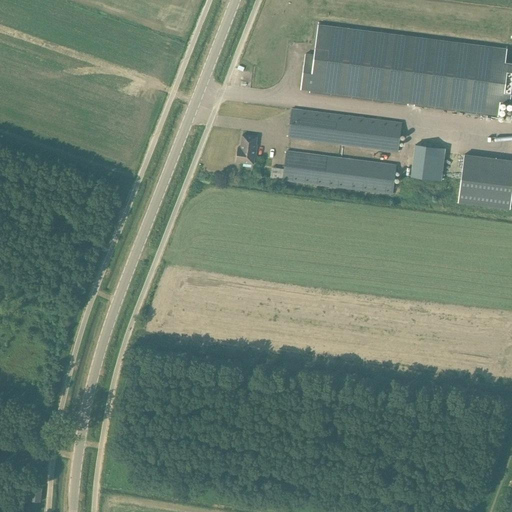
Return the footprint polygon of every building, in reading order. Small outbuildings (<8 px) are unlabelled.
[(305,54),(301,89),(498,115),(499,104),(509,105),(511,84),(511,60),(505,60),(506,49),(318,25),(314,55),(305,54)] [(402,124),(292,109),(288,138),(398,152),(402,124)] [(257,137),(242,135),(241,148),(238,147),(236,162),(253,164),(254,157),(255,157),(256,148),(255,148),(257,137)] [(415,145),(411,177),(441,180),(445,149),(415,145)] [(396,166),(286,151),(282,180),(393,194),(396,166)] [(511,191),(511,160),(464,155),(458,202),(510,209),(511,191)] [(39,501),(42,490),(33,488),(30,499),(39,501)]
